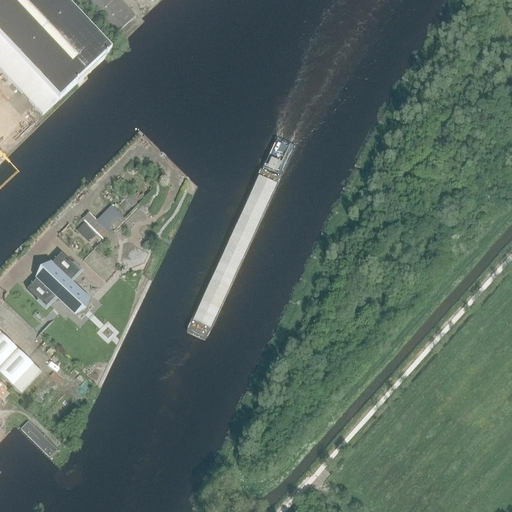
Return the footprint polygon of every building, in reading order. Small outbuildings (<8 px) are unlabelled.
[(0,0),(0,73),(42,117),(86,75),(104,59),(111,52),(62,0),(0,0)] [(119,0),(76,0),(112,38),(135,17),(119,0)] [(100,219),(92,212),(85,219),(105,239),(126,217),(114,205),(100,219)] [(37,279),(27,290),(46,308),(56,296),(73,312),(85,299),(69,284),(80,272),(61,254),(51,265),(50,265),(37,279)] [(0,373),(11,384),(32,361),(0,331),(0,373)] [(0,379),(0,397),(5,402),(14,392),(0,379)] [(70,450),(36,420),(22,434),(55,467),(70,450)] [(213,498),(218,500),(221,494),(216,491),(213,498)]
